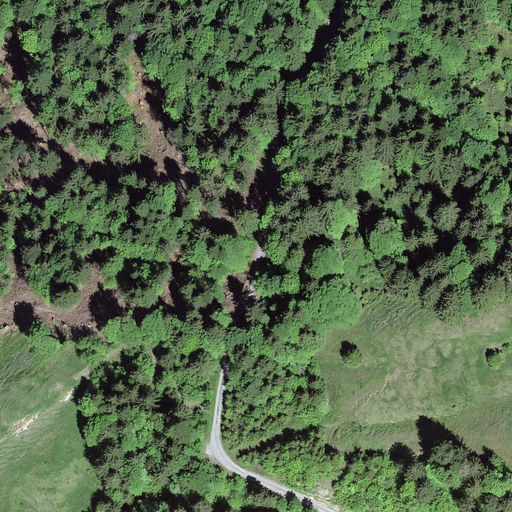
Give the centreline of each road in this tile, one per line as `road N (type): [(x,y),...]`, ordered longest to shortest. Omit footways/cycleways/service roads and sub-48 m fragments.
road 1 (track): [(343,0),(284,119),(215,429)]
road 2 (track): [(326,511),(229,464),(215,429)]
